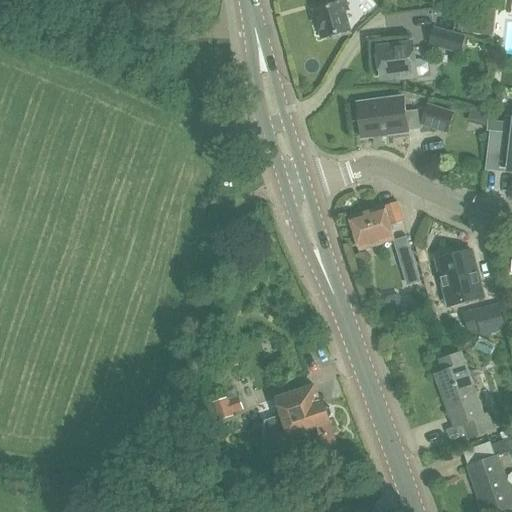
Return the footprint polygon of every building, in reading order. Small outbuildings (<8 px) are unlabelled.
[(316,10),(323,38),(351,31),(346,11),(349,11),(346,0),(327,0),(329,6),(316,10)] [(441,9),(449,13),(454,5),(445,0),(441,9)] [(463,18),(461,31),(493,35),(493,33),(496,9),(465,5),(463,18)] [(429,45),(461,54),(466,35),(434,26),(429,45)] [(395,76),(395,80),(421,77),(429,71),(428,62),(422,59),(414,60),(412,43),(377,47),(381,78),(395,76)] [(403,98),(358,104),(363,137),(374,135),(375,145),(387,144),(385,134),(407,131),(406,126),(404,112),(403,98)] [(454,113),(427,104),(421,123),(448,132),(454,113)] [(511,115),(507,115),(505,132),(491,130),(489,153),(490,153),(490,150),(503,152),(502,157),(511,158),(511,115)] [(350,216),(360,250),(395,239),(391,225),(394,224),(394,226),(402,223),(402,222),(404,221),(397,201),(385,205),(350,216)] [(436,260),(450,307),(485,297),(471,249),(436,260)] [(421,282),(414,259),(400,263),(407,286),(421,282)] [(479,328),(481,336),(507,329),(499,303),(463,313),(467,330),(479,328)] [(218,354),(218,366),(239,366),(239,350),(227,350),(227,354),(218,354)] [(445,371),(436,374),(455,427),(464,424),(469,438),(493,430),(487,414),(483,415),(460,353),(441,360),(445,371)] [(264,421),(264,457),(295,447),(293,444),(311,439),(315,453),(338,445),(330,421),(325,404),(321,405),(315,386),(277,398),(282,415),(264,421)] [(213,402),(219,421),(233,416),(233,414),(244,410),(239,396),(229,400),(228,397),(213,402)] [(503,441),(511,437),(511,432),(511,429),(500,433),(503,441)] [(468,466),(484,511),(495,511),(511,506),(511,498),(498,457),(511,451),(511,437),(503,441),(489,446),(493,457),(468,466)]
